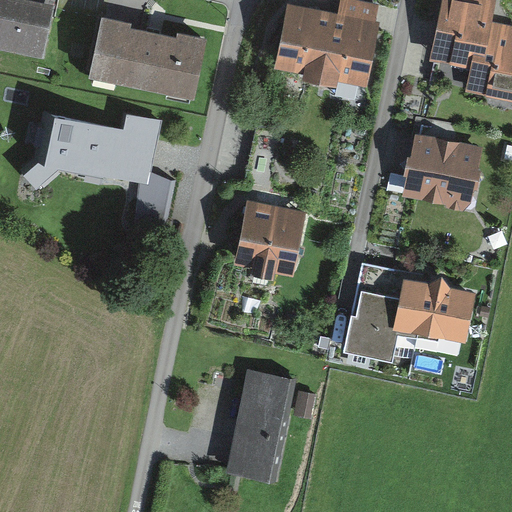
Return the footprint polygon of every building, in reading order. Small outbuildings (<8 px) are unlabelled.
[(9,0),(0,0),(0,41),(40,50),(49,8),(9,0)] [(447,0),(436,55),(479,63),(487,25),(491,2),(482,0),(447,0)] [(278,62),(321,70),(332,16),(290,7),(278,62)] [(321,70),(363,79),(375,24),(332,16),(321,70)] [(201,40),(105,20),(94,71),(190,91),(201,40)] [(511,29),(487,25),(479,63),(474,87),(511,94),(511,29)] [(124,132),(60,117),(51,158),(146,179),(158,125),(127,119),(124,132)] [(477,149),(419,137),(408,190),(466,202),(477,149)] [(250,204),(239,259),(290,269),(301,214),(250,204)] [(346,347),(389,357),(396,327),(461,341),(471,294),(433,285),(434,279),(365,263),(346,347)] [(292,381),(250,372),(230,467),(271,476),(292,381)]
